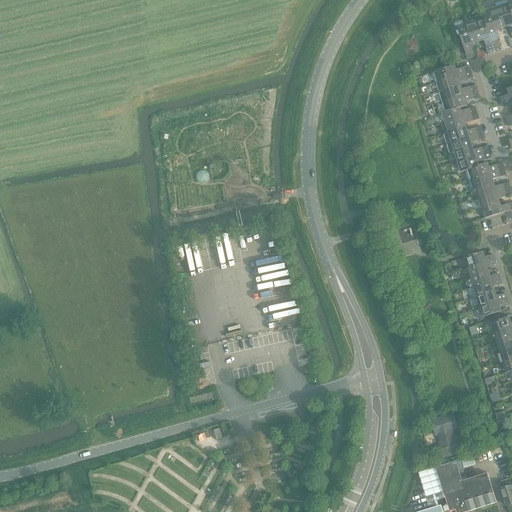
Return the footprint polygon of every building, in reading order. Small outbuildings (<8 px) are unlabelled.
[(511,36),(511,13),(509,5),(501,8),(500,6),(495,7),(502,29),(509,26),(511,36)] [(483,14),(484,19),(485,19),(494,51),(501,49),(495,31),(502,29),(495,7),(495,6),(482,11),(483,14)] [(488,53),(494,51),(485,19),(484,19),(483,14),(470,19),(471,22),(471,23),(477,43),(484,41),(488,53)] [(477,43),(471,23),(471,22),(466,23),(466,25),(464,26),(462,21),(453,24),(457,36),(460,35),(468,59),(475,57),(471,45),(477,43)] [(437,71),(432,73),(435,83),(436,83),(440,81),(472,72),(470,66),(456,70),(455,66),(437,71)] [(440,81),(436,83),(439,93),(443,91),(461,86),(460,82),(474,77),(472,72),(440,81)] [(462,89),(461,86),(443,91),(443,92),(439,93),(442,102),(446,101),(478,91),(476,85),(462,89)] [(500,97),(502,102),(511,98),(511,87),(507,89),(509,94),(500,97)] [(480,97),(478,91),(446,101),(445,103),(446,108),(448,109),(449,111),(449,110),(459,108),(460,108),(467,105),(466,101),(480,97)] [(511,98),(502,102),(503,107),(511,104),(511,98)] [(461,112),(460,108),(459,108),(449,110),(449,111),(442,113),(445,123),(477,113),(475,107),(461,112)] [(479,119),(477,113),(445,123),(449,133),(466,127),(465,123),(479,119)] [(467,131),(466,127),(449,133),(443,135),(446,144),(483,133),(481,127),(467,131)] [(485,139),(483,133),(446,144),(450,154),(455,152),(472,147),(471,143),(485,139)] [(474,150),(472,147),(455,152),(458,162),(489,152),(487,146),(474,150)] [(491,158),(489,152),(458,162),(461,172),(465,171),(469,169),(478,166),(477,163),(491,158)] [(487,163),(478,166),(469,169),(465,171),(468,181),(504,169),(502,163),(489,167),(487,163)] [(504,169),(468,181),(471,190),(476,189),(494,183),(492,179),(506,175),(504,169)] [(209,179),(209,175),(207,172),(204,170),(199,171),(197,173),(196,174),(195,179),(197,182),(201,184),(204,184),(208,182),(209,179)] [(495,187),(494,183),(476,189),(479,199),(510,189),(508,183),(495,187)] [(511,194),(511,193),(510,189),(479,199),(482,208),(500,203),(499,199),(511,194)] [(511,202),(501,206),(500,203),(482,208),(485,218),(511,209),(511,202)] [(464,258),(468,268),(494,260),(493,255),(484,257),(483,252),(464,258)] [(496,264),(494,260),(468,268),(471,278),(489,272),(487,267),(496,264)] [(490,277),(489,272),(471,278),(474,287),(500,279),(499,274),(490,277)] [(502,284),(500,279),(474,287),(477,297),(495,291),(493,287),(502,284)] [(496,296),(495,291),(477,297),(480,307),(506,299),(505,294),(496,296)] [(482,314),(479,315),(481,320),(486,319),(485,316),(501,311),(499,306),(508,303),(506,299),(480,307),(482,314)] [(492,320),(487,322),(488,326),(491,325),(494,333),(511,327),(511,322),(510,323),(509,318),(493,323),(492,320)] [(478,334),(475,326),(469,328),(472,336),(478,334)] [(511,327),(494,333),(497,343),(511,338),(511,327)] [(511,338),(497,343),(500,353),(511,349),(511,338)] [(511,349),(500,353),(503,363),(511,359),(511,349)] [(511,359),(503,363),(504,364),(503,366),(504,371),(506,372),(507,373),(511,371),(511,359)] [(458,428),(454,413),(431,420),(436,435),(438,435),(440,442),(438,443),(442,458),(465,451),(460,436),(455,437),(453,433),(453,430),(458,428)] [(507,421),(505,416),(497,418),(499,424),(507,421)] [(226,427),(221,428),(224,438),(229,436),(226,427)] [(219,429),(213,431),(216,441),(222,439),(219,429)] [(460,459),(463,469),(475,465),(472,456),(460,459)] [(455,511),(467,511),(496,503),(487,473),(461,481),(455,462),(436,468),(449,511),(455,510),(455,511)] [(506,506),(511,504),(511,487),(511,486),(501,489),(506,506)]
